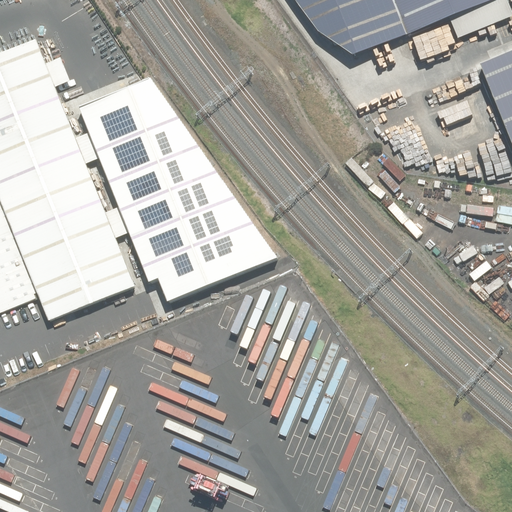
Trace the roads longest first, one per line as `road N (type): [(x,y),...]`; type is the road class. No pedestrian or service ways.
road 1 (unknown): [(296,0),(345,67),(365,81),(511,30)]
road 2 (unknown): [(0,21),(30,10),(49,13),(85,77)]
road 3 (unknown): [(0,341),(117,311)]
